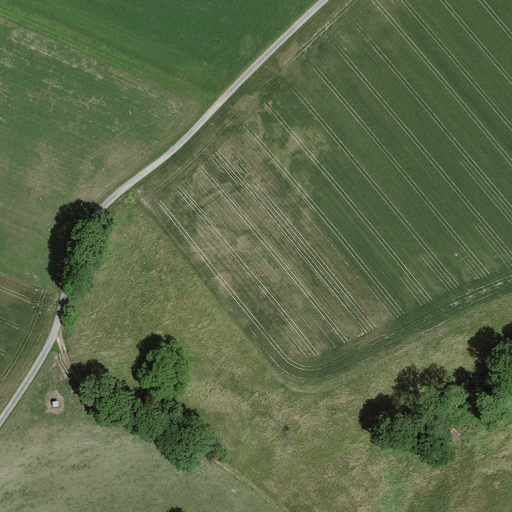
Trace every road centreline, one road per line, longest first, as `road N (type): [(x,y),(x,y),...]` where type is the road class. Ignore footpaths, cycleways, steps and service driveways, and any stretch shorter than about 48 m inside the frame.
road 1 (unclassified): [(326,0),(76,230),(58,327),(0,426)]
road 2 (track): [(39,369),(90,385),(190,438),(237,483),(227,511)]
